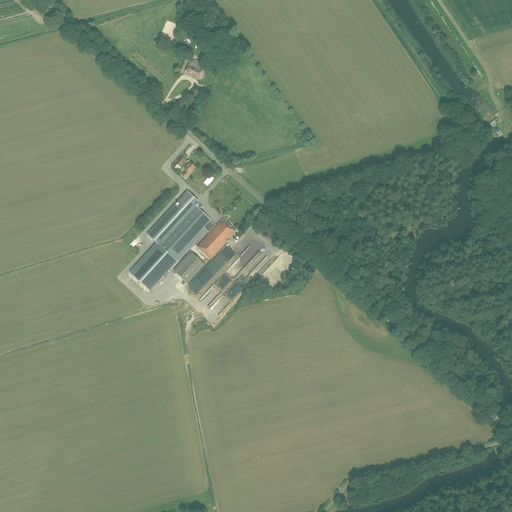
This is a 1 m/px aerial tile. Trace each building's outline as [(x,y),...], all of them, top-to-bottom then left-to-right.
[(198,79),(202,70),(192,65),(194,62),(190,60),(184,73),(190,76),(190,75),(191,76),(198,79)] [(199,99),(203,93),(194,89),(191,95),(199,99)] [(179,114),(186,106),(180,100),(173,108),(179,114)] [(179,166),(184,160),(181,158),(176,164),(179,166)] [(189,174),(195,167),(190,163),(184,169),(186,171),(182,175),(185,178),(189,173),(189,174)] [(212,221),(194,205),(195,204),(195,203),(195,202),(195,201),(194,200),(194,199),(194,198),(193,197),(192,196),(191,196),(190,195),(189,195),(188,195),(187,195),(186,195),(185,195),(184,195),(177,202),(180,204),(178,206),(175,204),(147,234),(156,243),(129,272),(150,291),(177,262),(175,260),(205,229),(209,233),(197,247),(211,259),(232,236),(236,231),(223,219),(219,224),(218,223),(216,226),(211,222),(212,221)] [(174,270),(187,283),(204,264),(190,252),(174,270)] [(181,281),(176,287),(184,294),(186,292),(182,289),(186,285),(181,281)] [(196,296),(200,289),(196,287),(195,289),(192,287),(189,292),(196,296)]
